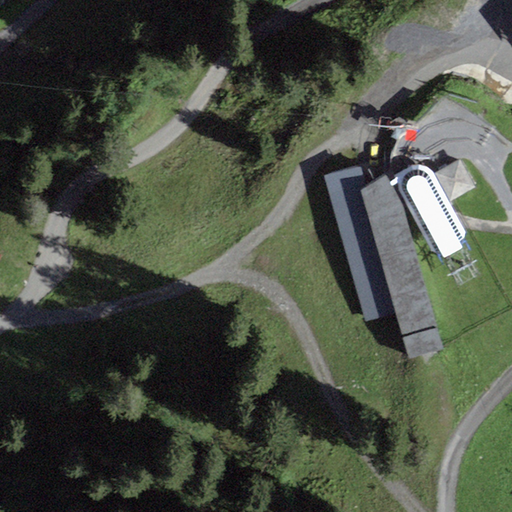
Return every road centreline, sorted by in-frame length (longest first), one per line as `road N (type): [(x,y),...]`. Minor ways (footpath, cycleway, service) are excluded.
road 1 (track): [(0,323),(33,294),(73,195),(170,134),(239,48),(318,0)]
road 2 (track): [(204,283),(257,239),(348,136),(422,78),(507,40)]
road 3 (track): [(511,379),(474,419),(454,456),(447,511)]
